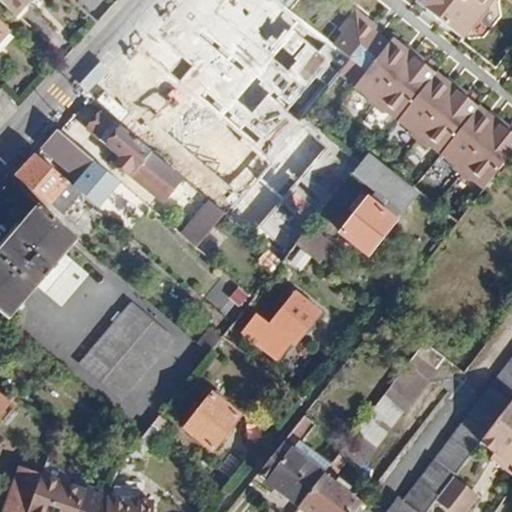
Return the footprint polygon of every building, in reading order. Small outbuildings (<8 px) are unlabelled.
[(0,0),(12,11),(22,0),(0,0)] [(410,0),(408,4),(453,39),(486,0),(410,0)] [(333,65),(396,114),(430,70),(383,32),(380,37),(368,28),(365,30),(362,27),(367,21),(346,6),(330,25),(334,28),(325,41),(342,54),(333,65)] [(396,114),(437,145),(470,101),(430,70),(396,114)] [(511,132),(470,101),(437,145),(484,181),(511,143),(511,132)] [(180,175),(121,126),(107,144),(120,155),(114,163),(125,173),(128,169),(141,179),(137,183),(159,200),(180,175)] [(116,180),(55,129),(39,147),(78,179),(71,186),(96,207),(116,180)] [(32,154),(14,174),(46,202),(64,181),(32,154)] [(409,186),(368,154),(364,159),(352,174),(401,214),(418,193),(409,186)] [(365,199),(336,234),(363,256),(392,221),(365,199)] [(214,202),(184,237),(196,247),(225,211),(214,202)] [(31,288),(33,286),(57,306),(83,275),(59,256),(74,237),(36,206),(0,247),(0,311),(7,317),(31,288)] [(286,261),(302,272),(313,257),(323,264),(336,244),(310,226),(286,261)] [(259,228),(255,233),(280,253),(284,248),(259,228)] [(279,360),(293,343),(295,345),(321,313),(295,292),(269,324),(255,313),(242,330),(279,360)] [(131,302),(79,360),(124,398),(174,337),(131,302)] [(200,341),(212,351),(223,337),(227,333),(215,323),(200,341)] [(25,341),(5,325),(0,331),(0,335),(18,350),(25,341)] [(424,343),(343,450),(363,464),(443,358),(424,343)] [(511,357),(404,500),(399,496),(388,511),(427,511),(430,509),(448,485),(480,443),(511,401),(511,357)] [(214,397),(187,430),(213,451),(240,418),(214,397)] [(511,401),(480,443),(506,463),(502,468),(511,474),(511,401)] [(304,417),(257,476),(300,509),(325,475),(296,452),(315,426),(304,417)] [(159,419),(149,430),(160,438),(169,427),(159,419)] [(43,474),(21,469),(3,511),(28,511),(43,475),(43,474)] [(325,475),(300,509),(304,511),(355,511),(363,503),(349,493),(352,490),(327,471),(325,475)] [(99,511),(105,500),(43,475),(28,511),(99,511)] [(448,485),(430,509),(433,511),(464,511),(472,503),(448,485)] [(109,501),(108,511),(150,511),(151,505),(140,505),(141,491),(116,491),(109,501)]
